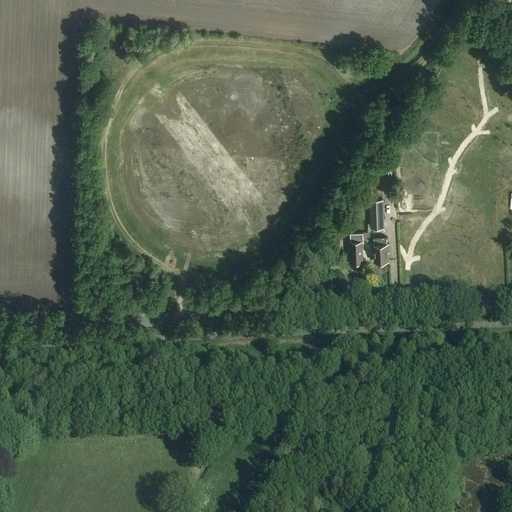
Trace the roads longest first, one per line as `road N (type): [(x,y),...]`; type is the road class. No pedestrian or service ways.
road 1 (tertiary): [(0,330),(511,307)]
road 2 (track): [(0,400),(428,394)]
